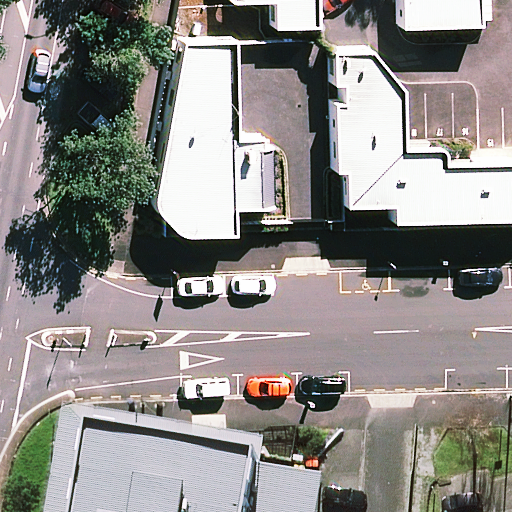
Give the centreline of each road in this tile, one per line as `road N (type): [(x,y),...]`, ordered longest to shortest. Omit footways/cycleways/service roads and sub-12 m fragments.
road 1 (residential): [(511,330),(0,329)]
road 2 (secondary): [(44,0),(0,247)]
